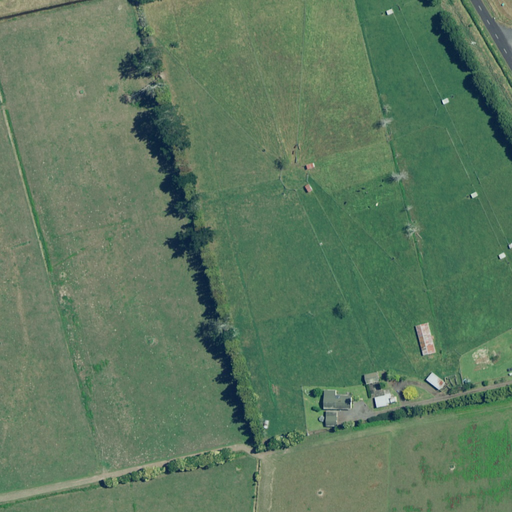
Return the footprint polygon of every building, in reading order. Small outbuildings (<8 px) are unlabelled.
[(436,353),(428,324),(416,327),(424,356),(436,353)] [(379,382),(377,373),(365,375),(367,384),(379,382)] [(445,383),(432,373),(427,380),(440,390),(445,383)] [(417,393),(411,389),(408,394),(414,398),(417,393)] [(336,399),(337,391),(326,391),(325,409),(351,410),(352,396),(341,396),(341,399),(336,399)] [(392,398),(391,394),(375,398),(378,408),(388,405),(388,404),(397,402),(396,397),(392,398)] [(338,412),(326,412),(326,426),(337,427),(338,412)]
